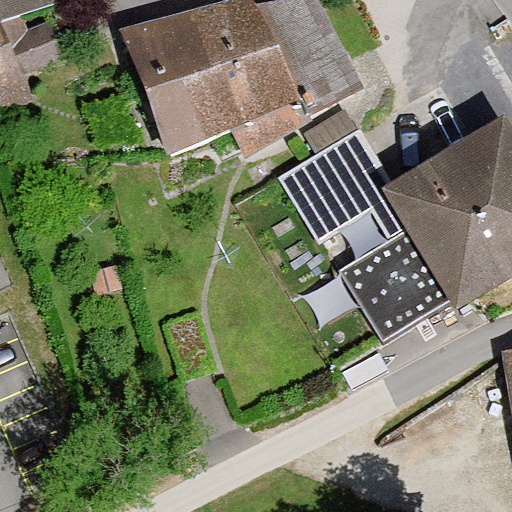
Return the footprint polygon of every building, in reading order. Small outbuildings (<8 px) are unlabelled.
[(0,0),(0,9),(34,0),(0,0)] [(313,0),(302,0),(258,14),(295,99),(230,130),(244,156),(363,91),(313,0)] [(295,99),(258,14),(251,1),(127,34),(167,157),(230,130),(295,99)] [(0,84),(17,78),(0,34),(0,84)] [(395,190),(361,132),(280,181),(318,244),(388,202),(408,235),(344,274),(383,340),(447,301),(456,317),(511,283),(511,142),(502,126),(395,190)]
